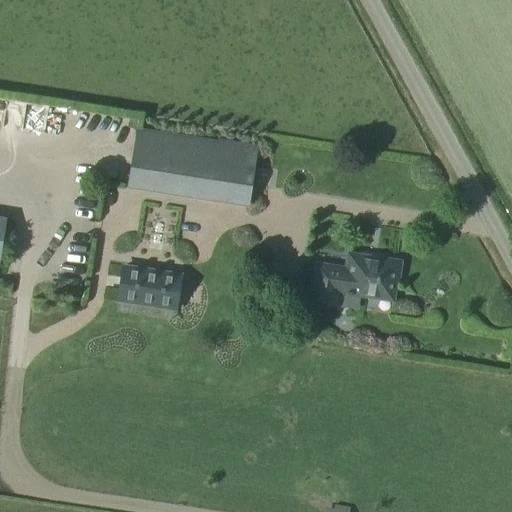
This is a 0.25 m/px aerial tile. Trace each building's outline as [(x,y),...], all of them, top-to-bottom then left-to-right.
[(143,127),(134,182),(253,200),(262,145),(143,127)] [(251,231),(255,213),(237,209),(232,227),(251,231)] [(321,268),(316,296),(342,300),(345,285),(368,288),(370,292),(398,296),(402,275),(404,273),(407,257),(388,255),(384,257),(371,255),(368,251),(354,249),(351,268),(346,272),(321,268)] [(270,263),(266,292),(300,297),(304,268),(270,263)] [(179,276),(123,267),(118,302),(173,311),(179,276)] [(46,310),(45,326),(60,327),(61,311),(46,310)]
